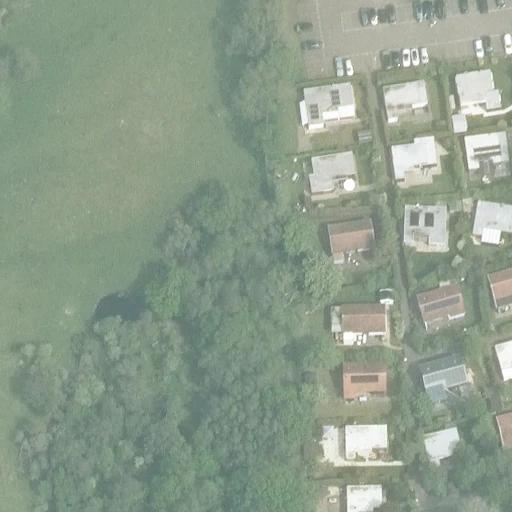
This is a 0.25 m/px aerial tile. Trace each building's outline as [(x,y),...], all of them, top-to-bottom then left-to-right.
[(497,95),(491,96),(488,74),(454,79),(457,101),(458,101),(459,109),(484,105),(485,112),(500,110),(497,95)] [(396,121),(395,114),(411,112),(411,108),(427,106),(423,85),(381,92),(384,112),(385,112),(387,122),(396,121)] [(303,93),(308,129),(322,127),(321,117),(337,114),(336,110),(352,108),(349,87),(303,93)] [(463,141),(466,167),(500,162),(497,137),(463,141)] [(389,151),(393,179),(402,178),(401,172),(426,168),(437,166),(433,139),(413,142),(413,148),(389,151)] [(308,178),(310,196),(332,193),(331,184),(346,182),(346,178),(354,177),(351,155),(310,161),(312,178),(308,178)] [(481,227),(505,232),(509,211),(475,205),(471,232),(480,234),(481,227)] [(411,236),(435,237),(436,215),(403,214),(401,242),(410,242),(411,236)] [(327,231),(330,251),(364,246),(361,226),(327,231)] [(511,272),(486,280),(492,301),(511,294),(511,272)] [(416,301),(422,321),(454,312),(448,292),(416,301)] [(342,310),(342,331),(375,331),(375,309),(342,310)] [(511,378),(511,379),(511,378),(511,344),(493,350),(501,380),(511,378)] [(441,392),(465,386),(458,360),(418,371),(428,406),(444,402),(441,392)] [(343,369),(343,390),(377,390),(377,368),(343,369)] [(511,417),(495,422),(500,443),(511,440),(511,417)] [(439,470),(437,462),(453,458),(452,455),(459,453),(452,425),(443,427),(444,434),(421,440),(426,461),(427,461),(429,472),(439,470)] [(344,430),(344,451),(387,450),(386,429),(344,430)] [(308,445),(309,463),(318,462),(318,445),(308,445)] [(345,490),(345,511),(354,511),(380,511),(379,489),(345,490)]
